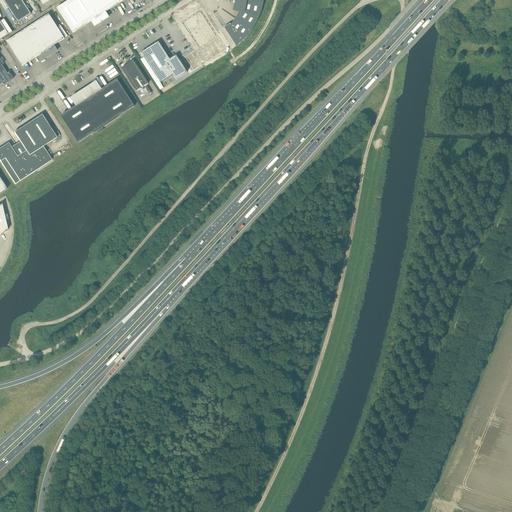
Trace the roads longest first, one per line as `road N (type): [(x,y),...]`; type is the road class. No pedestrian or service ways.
road 1 (unclassified): [(256,511),(333,313),(392,75),(401,0)]
road 2 (unclassified): [(29,357),(109,309),(415,0)]
road 3 (unclassified): [(29,357),(25,328),(66,318),(97,294),(264,102),(347,14),(371,0)]
road 4 (motorway): [(163,303),(445,0)]
road 5 (motorway): [(429,0),(187,260)]
road 6 (unclassified): [(406,511),(511,255)]
road 7 (motorway): [(187,260),(0,449)]
road 8 (motorway): [(40,511),(69,424),(163,303)]
road 9 (motorway): [(0,470),(163,303)]
road 10 (motorway): [(187,260),(81,352),(0,386)]
road 11 (unclassified): [(49,88),(187,0)]
road 12 (unclassified): [(164,0),(42,78)]
